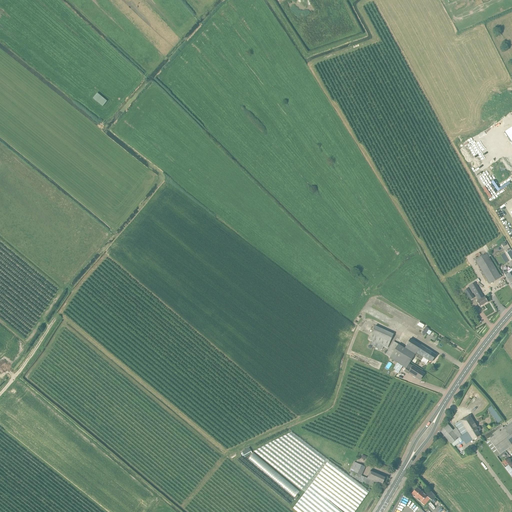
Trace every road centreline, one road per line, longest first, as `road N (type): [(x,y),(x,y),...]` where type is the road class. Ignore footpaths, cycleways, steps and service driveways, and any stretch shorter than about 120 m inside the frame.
road 1 (secondary): [(379,511),(446,399),(511,311)]
road 2 (track): [(0,395),(102,257)]
